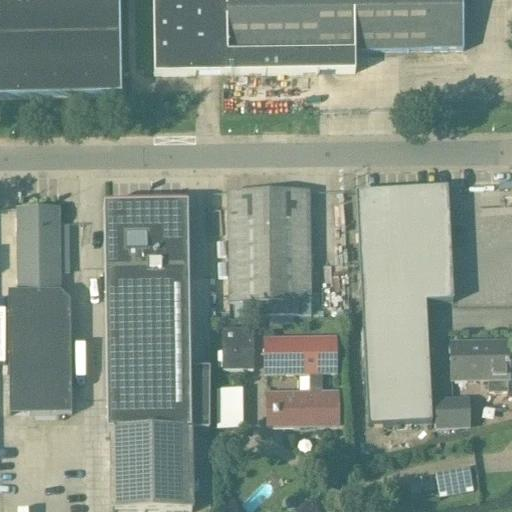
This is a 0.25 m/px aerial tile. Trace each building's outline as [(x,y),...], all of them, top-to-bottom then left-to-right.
[(0,0),(0,100),(120,99),(118,0),(0,0)] [(152,0),(153,78),(354,76),(353,55),(462,54),(461,0),(152,0)] [(447,191),(355,196),(367,429),(431,426),(425,306),(453,304),(447,191)] [(227,196),(228,306),(310,305),(308,195),(227,196)] [(187,208),(106,209),(109,379),(189,378),(187,208)] [(69,304),(59,294),(58,212),(16,212),(17,294),(7,295),(9,417),(71,417),(69,304)] [(253,333),(221,333),(221,374),(253,373),(253,333)] [(335,341),(264,342),(265,379),(309,378),(310,396),(266,397),(267,430),(335,429),(334,396),(321,396),(321,377),(336,377),(335,341)] [(488,384),(489,394),(507,394),(507,383),(508,383),(508,345),(450,346),(451,384),(488,384)] [(191,511),(189,378),(109,379),(110,511),(191,511)] [(216,391),(217,433),(241,432),(240,391),(216,391)] [(468,401),(433,402),(434,433),(469,432),(468,401)] [(438,498),(472,492),(473,492),(469,471),(434,478),(438,498)]
